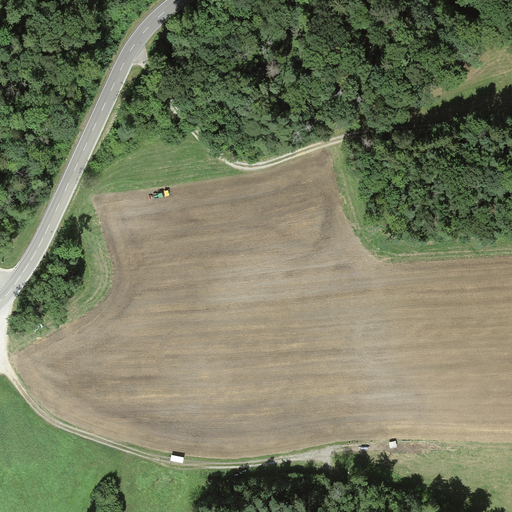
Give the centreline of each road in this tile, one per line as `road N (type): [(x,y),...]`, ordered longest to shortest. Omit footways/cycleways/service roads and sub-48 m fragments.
road 1 (track): [(130,50),(189,128),(246,169),(344,137),(511,118)]
road 2 (track): [(0,362),(47,417),(148,456),(234,468),(340,460)]
road 3 (tertiary): [(0,301),(44,236),(130,50),(180,0)]
road 4 (track): [(460,511),(340,460)]
